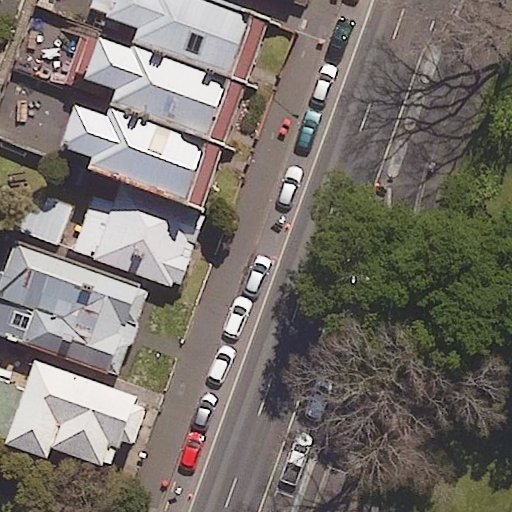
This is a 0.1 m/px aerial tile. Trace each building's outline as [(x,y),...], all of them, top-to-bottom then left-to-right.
[(141,0),(122,0),(110,35),(142,47),(136,62),(236,99),(257,42),(141,0)] [(136,62),(104,51),(87,99),(118,110),(111,129),(212,165),(236,99),(136,62)] [(111,129),(80,117),(64,163),(95,174),(90,188),(191,224),(212,165),(111,129)] [(200,239),(93,198),(71,256),(179,296),(200,239)] [(58,253),(73,213),(50,204),(46,215),(35,211),(25,240),(58,253)] [(150,303),(15,252),(5,279),(0,276),(0,342),(119,387),(150,303)] [(29,400),(0,389),(0,447),(11,452),(8,460),(48,476),(53,463),(115,487),(142,417),(38,377),(29,400)]
